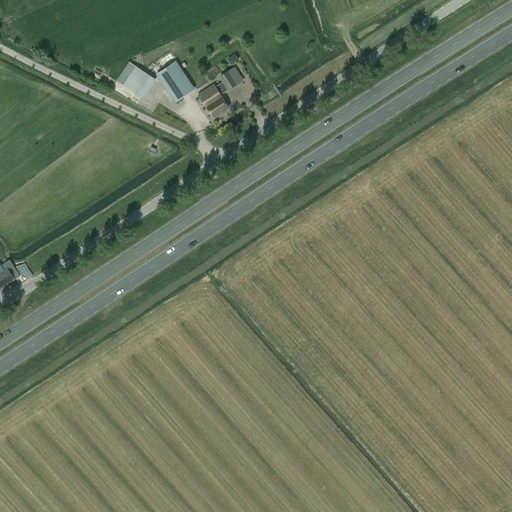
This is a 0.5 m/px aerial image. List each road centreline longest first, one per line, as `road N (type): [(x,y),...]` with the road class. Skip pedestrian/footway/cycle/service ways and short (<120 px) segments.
road 1 (primary): [(0,366),(511,31)]
road 2 (primary): [(511,8),(0,341)]
road 3 (unclassified): [(223,159),(466,0)]
road 4 (unclassified): [(0,304),(223,159)]
road 5 (unclassified): [(223,159),(0,47)]
